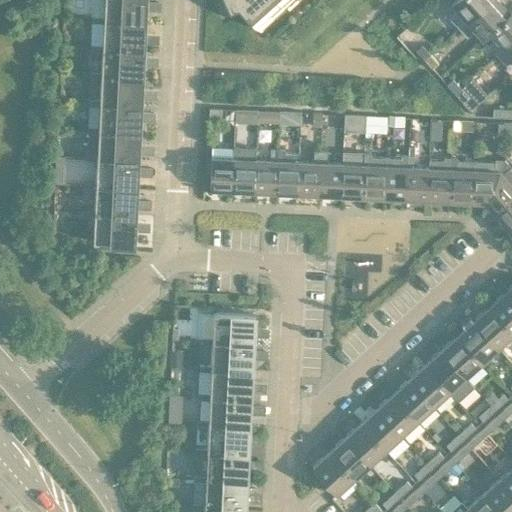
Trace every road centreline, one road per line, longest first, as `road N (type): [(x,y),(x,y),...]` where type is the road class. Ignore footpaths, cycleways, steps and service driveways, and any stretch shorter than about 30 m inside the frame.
road 1 (residential): [(287,410),(293,265),(174,259)]
road 2 (residential): [(287,410),(326,401),(491,250)]
road 3 (residential): [(174,259),(182,0)]
road 4 (residential): [(20,390),(174,259)]
road 5 (tertiary): [(115,511),(20,390)]
